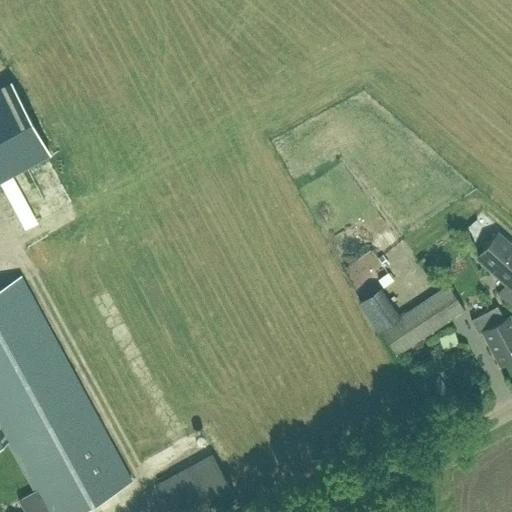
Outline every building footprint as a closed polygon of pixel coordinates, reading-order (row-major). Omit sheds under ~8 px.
[(9,79),(0,84),(0,177),(48,152),(9,79)] [(331,124),(315,132),(323,149),(339,142),(331,124)] [(511,178),(511,150),(498,166),(511,178)] [(511,287),(511,244),(496,230),(474,253),(511,287)] [(65,511),(129,478),(19,274),(0,283),(0,442),(7,439),(33,488),(17,496),(25,511),(65,511)] [(394,350),(461,306),(447,285),(380,330),(394,350)] [(476,331),(480,329),(498,363),(511,355),(511,320),(508,312),(502,315),(495,303),(469,317),(476,331)] [(444,387),(436,373),(428,378),(435,392),(444,387)] [(154,441),(171,428),(155,408),(139,420),(154,441)] [(172,511),(224,511),(239,504),(210,451),(156,481),(172,511)]
